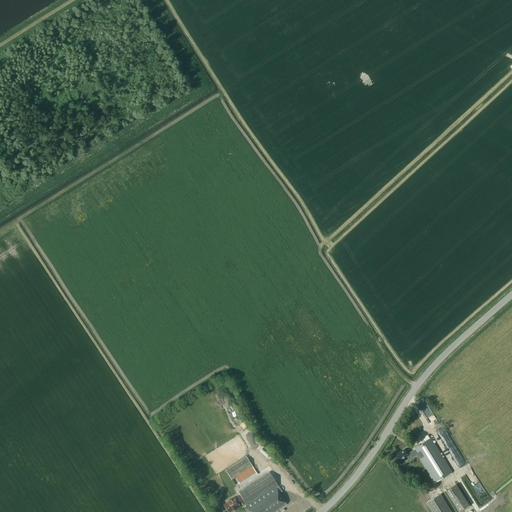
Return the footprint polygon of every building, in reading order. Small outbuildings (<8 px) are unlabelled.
[(245,417),(243,414),(240,416),(237,417),(242,425),(245,423),(242,419),(245,417)] [(414,449),(414,450),(418,455),(435,483),(452,472),(431,438),(414,449)] [(407,458),(402,451),(395,455),(401,465),(405,463),(407,467),(415,462),(411,456),(407,458)] [(253,466),(246,456),(225,469),(232,480),(253,466)] [(425,472),(418,461),(411,465),(417,475),(421,472),(422,474),(425,472)] [(244,507),(247,511),(277,511),(288,505),(277,488),(280,487),(270,472),(237,493),(239,497),(236,499),(235,498),(232,501),(231,500),(228,502),(229,502),(225,505),(229,511),(232,510),(233,511),(237,509),(237,508),(240,505),(240,504),(241,503),(243,505),(245,503),(247,506),(244,507)] [(446,491),(459,511),(470,505),(457,484),(446,491)] [(481,500),(488,496),(485,488),(477,491),(481,500)] [(451,511),(440,494),(427,502),(432,511),(451,511)]
